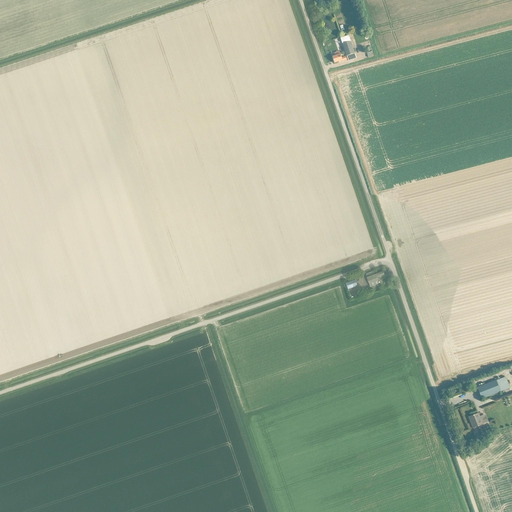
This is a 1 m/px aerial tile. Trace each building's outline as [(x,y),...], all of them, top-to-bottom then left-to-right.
[(357,58),(355,53),(349,35),(341,38),(347,56),(349,61),(357,58)] [(339,62),(344,61),(347,60),(346,56),(342,58),(340,51),(335,53),(336,56),(333,57),(335,63),(339,62)] [(365,275),(367,279),(369,287),(378,284),(376,279),(384,277),(382,271),(373,275),(372,272),(365,275)] [(357,287),(354,280),(345,283),(348,290),(357,287)] [(482,399),(487,397),(501,392),(496,380),(478,388),(482,399)] [(483,424),(481,420),(478,413),(468,417),(473,428),(483,424)]
